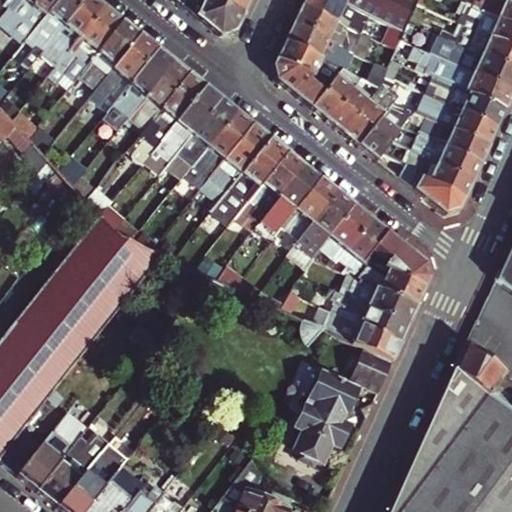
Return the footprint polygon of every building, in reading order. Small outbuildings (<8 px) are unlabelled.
[(0,0),(0,21),(16,0),(0,0)] [(36,67),(44,56),(88,1),(87,0),(62,0),(27,44),(38,52),(30,62),(36,67)] [(235,40),(244,22),(197,0),(170,0),(220,40),(235,40)] [(197,0),(244,22),(253,4),(244,0),(197,0)] [(307,0),(304,7),(360,35),(369,17),(334,0),(307,0)] [(404,34),(418,0),(334,0),(369,17),(390,27),(404,34)] [(511,27),(511,6),(506,4),(498,0),(484,0),(478,13),(511,27)] [(54,64),(60,69),(105,14),(88,1),(44,56),(54,64)] [(354,47),(360,35),(304,7),(295,25),(337,46),(342,48),(344,43),(354,47)] [(511,50),(511,27),(478,13),(467,7),(461,21),(466,23),(464,29),(511,50)] [(79,81),(122,28),(105,14),(60,69),(54,64),(51,69),(57,73),(74,88),(79,81)] [(511,72),(511,50),(464,29),(466,23),(461,21),(459,26),(453,38),(442,33),(439,40),(448,44),(511,72)] [(334,51),(337,46),(295,25),(286,44),(338,70),(345,56),(334,51)] [(396,53),(400,43),(404,34),(390,27),(382,46),(383,46),(396,53)] [(79,81),(96,95),(140,41),(122,28),(79,81)] [(108,119),(114,111),(158,56),(140,41),(96,95),(89,105),(108,119)] [(342,48),(352,53),(354,47),(344,43),(342,48)] [(392,62),(401,66),(410,48),(400,43),(396,53),(392,62)] [(328,84),(338,70),(286,44),(277,63),(313,81),(315,77),(328,84)] [(511,94),(511,72),(448,44),(440,61),(441,62),(511,94)] [(388,71),(392,62),(396,53),(383,46),(374,64),(375,64),(388,71)] [(119,137),(130,123),(174,68),(158,56),(114,111),(108,119),(103,125),(119,137)] [(505,112),(511,96),(511,94),(441,62),(432,80),(435,81),(505,112)] [(332,87),(328,84),(315,77),(313,81),(277,63),(273,70),(276,85),(311,112),(332,87)] [(380,88),(385,77),(388,71),(375,64),(366,83),(379,90),(380,88)] [(130,123),(145,135),(188,80),(174,68),(130,123)] [(27,94),(35,101),(57,73),(51,69),(46,75),(44,74),(27,94)] [(311,112),(326,124),(362,81),(344,73),(332,87),(311,112)] [(143,171),(205,93),(188,80),(145,135),(130,154),(127,158),(143,171)] [(326,124),(342,137),(379,90),(366,83),(362,81),(326,124)] [(496,131),(505,112),(435,81),(427,100),(428,100),(496,131)] [(0,113),(7,105),(11,99),(0,88),(0,113)] [(342,137),(358,149),(392,105),(399,98),(380,88),(379,90),(342,137)] [(167,175),(221,106),(205,93),(143,171),(160,184),(167,175)] [(489,149),(496,131),(428,100),(420,118),(426,120),(489,149)] [(0,114),(14,130),(22,120),(7,105),(0,113),(0,114)] [(380,159),(390,147),(401,132),(415,115),(392,105),(358,149),(376,164),(380,159)] [(194,172),(237,118),(221,106),(167,175),(182,187),(194,172)] [(8,140),(15,131),(14,130),(0,114),(0,140),(5,145),(8,140)] [(194,172),(210,184),(253,130),(237,118),(194,172)] [(480,167),(489,149),(426,120),(417,139),(480,167)] [(207,209),(214,215),(270,144),(253,130),(210,184),(202,194),(212,202),(207,209)] [(24,157),(31,148),(15,131),(8,140),(24,157)] [(472,184),(480,167),(417,139),(409,156),(472,184)] [(230,232),(250,206),(288,158),(270,144),(214,215),(212,218),(230,232)] [(380,159),(387,163),(395,149),(390,147),(380,159)] [(46,164),(45,163),(31,148),(24,157),(39,173),(46,164)] [(464,202),(472,184),(409,156),(408,155),(401,169),(419,177),(417,181),(464,202)] [(259,228),(267,219),(304,171),(288,158),(250,206),(257,211),(250,220),(259,228)] [(74,193),(81,184),(67,169),(60,178),(74,193)] [(459,213),(464,202),(417,181),(419,177),(401,169),(396,179),(445,218),(459,213)] [(267,219),(284,232),(321,185),(304,171),(267,219)] [(95,198),(81,184),(74,193),(80,200),(87,208),(95,198)] [(283,233),(299,246),(338,198),(321,185),(284,232),(283,233)] [(110,213),(95,198),(87,208),(98,219),(102,223),(110,213)] [(314,262),(322,252),(355,211),(338,198),(299,246),(297,249),(314,262)] [(334,271),(346,256),(371,224),(355,211),(322,252),(334,262),(329,269),(334,271)] [(117,239),(125,228),(110,213),(102,223),(117,239)] [(0,460),(21,434),(144,275),(149,268),(155,260),(151,258),(132,250),(124,246),(117,239),(102,223),(98,219),(0,343),(0,460)] [(354,280),(367,263),(387,237),(371,224),(346,256),(353,261),(342,274),(348,277),(354,280)] [(140,240),(125,228),(117,239),(124,246),(132,250),(140,240)] [(429,280),(425,267),(387,237),(367,263),(425,289),(429,280)] [(511,511),(511,243),(494,283),(511,296),(511,384),(465,347),(390,511),(511,511)] [(172,267),(179,259),(161,246),(151,258),(155,260),(165,264),(171,267),(172,267)] [(149,268),(157,274),(165,264),(155,260),(149,268)] [(417,307),(425,289),(367,263),(354,280),(417,307)] [(204,303),(211,284),(194,277),(172,267),(171,267),(166,276),(200,306),(204,303)] [(408,327),(417,307),(354,280),(348,277),(342,289),(350,292),(347,299),(408,327)] [(228,303),(232,299),(234,296),(234,294),(211,284),(204,303),(200,306),(207,309),(212,309),(218,308),(223,306),(228,303)] [(399,346),(408,327),(347,299),(339,296),(334,308),(341,311),(338,318),(399,346)] [(278,313),(289,318),(301,301),(290,297),(278,313)] [(391,364),(399,346),(338,318),(329,314),(321,332),(324,333),(324,334),(391,364)] [(311,352),(315,354),(324,334),(324,333),(321,332),(303,324),(301,328),(301,333),(301,336),(302,341),(305,347),(307,349),(311,352)] [(139,343),(145,336),(136,325),(128,334),(139,343)] [(142,359),(156,370),(165,358),(153,345),(142,359)] [(344,426),(338,423),(351,392),(319,378),(311,380),(305,395),(308,402),(295,431),(303,435),(295,454),(317,463),(326,444),(334,448),(344,426)] [(85,433),(74,425),(65,417),(40,449),(18,478),(38,493),(80,440),(85,433)] [(0,460),(0,463),(18,478),(40,449),(21,434),(0,460)] [(38,493),(56,508),(99,453),(106,444),(107,443),(97,435),(88,447),(80,440),(38,493)] [(56,508),(61,511),(86,511),(120,470),(107,459),(99,453),(56,508)] [(224,507),(236,511),(288,511),(294,500),(279,493),(274,503),(246,491),(260,474),(252,462),(219,504),(224,507)] [(149,511),(162,496),(141,479),(138,484),(120,470),(86,511),(149,511)] [(179,511),(182,510),(182,509),(173,502),(165,511),(179,511)]
